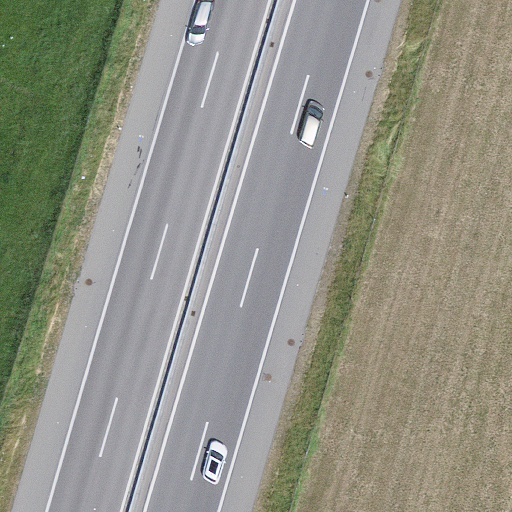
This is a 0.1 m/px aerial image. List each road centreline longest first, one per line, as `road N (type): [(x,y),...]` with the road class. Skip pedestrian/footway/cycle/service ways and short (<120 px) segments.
road 1 (motorway): [(234,0),(86,511)]
road 2 (motorway): [(184,511),(332,0)]
